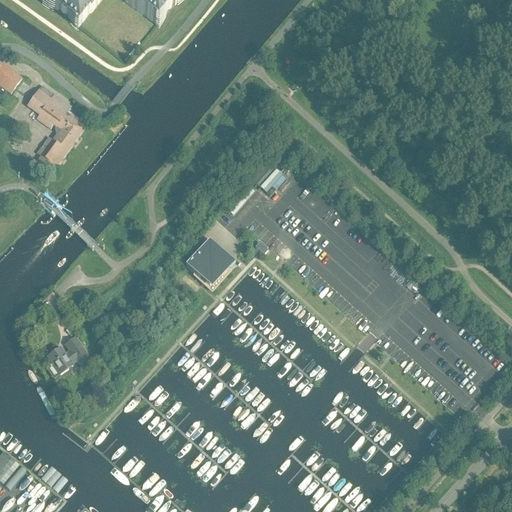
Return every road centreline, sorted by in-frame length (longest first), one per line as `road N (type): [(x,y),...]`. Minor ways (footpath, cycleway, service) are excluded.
road 1 (unclassified): [(118,267),(149,242),(154,183),(308,0)]
road 2 (unknown): [(511,400),(411,511)]
